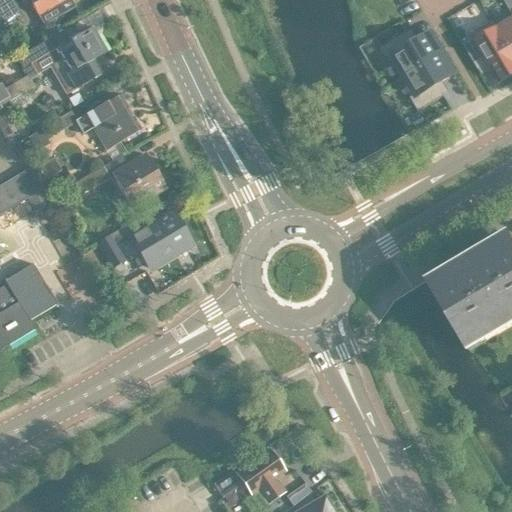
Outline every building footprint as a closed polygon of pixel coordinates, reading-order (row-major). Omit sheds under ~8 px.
[(11,0),(0,0),(0,16),(15,7),(11,0)] [(29,0),(43,24),(62,13),(56,5),(64,0),(29,0)] [(15,7),(0,16),(0,27),(21,15),(15,7)] [(511,13),(511,14),(511,20),(497,29),(496,30),(511,56),(511,13)] [(470,34),(472,37),(462,44),(477,70),(478,70),(488,63),(491,68),(499,81),(511,73),(511,56),(496,30),(497,29),(492,21),(491,21),(470,34)] [(106,52),(91,27),(51,51),(57,62),(49,67),(65,95),(99,75),(91,61),(106,52)] [(412,43),(406,33),(405,32),(379,48),(387,61),(392,58),(403,77),(442,53),(430,33),(417,40),(412,43)] [(16,58),(23,69),(30,65),(48,54),(42,43),(16,58)] [(417,111),(443,95),(437,84),(442,81),(454,74),(442,53),(403,77),(414,95),(409,98),(417,111)] [(23,69),(26,75),(29,81),(37,76),(30,65),(23,69)] [(0,83),(0,108),(1,108),(0,107),(0,106),(33,87),(29,81),(26,75),(3,89),(0,83)] [(73,107),(82,102),(77,93),(68,98),(73,107)] [(85,116),(77,121),(71,111),(50,123),(56,133),(75,122),(82,134),(93,128),(106,150),(140,130),(133,118),(131,119),(124,109),(127,107),(120,96),(85,116)] [(47,129),(23,143),(28,151),(52,136),(47,129)] [(145,155),(127,165),(121,155),(73,184),(80,195),(112,176),(131,207),(165,187),(145,155)] [(19,174),(31,196),(43,189),(30,168),(19,174)] [(19,174),(7,181),(20,202),(31,196),(19,174)] [(20,202),(7,181),(0,185),(0,194),(9,209),(20,202)] [(0,214),(9,209),(0,194),(0,214)] [(187,240),(170,212),(131,236),(150,268),(174,254),(171,249),(187,240)] [(121,228),(109,235),(115,245),(127,238),(121,228)] [(110,265),(122,258),(115,245),(109,235),(96,242),(110,265)] [(511,244),(508,237),(430,283),(470,350),(511,324),(511,244)] [(3,280),(6,285),(0,288),(0,351),(35,331),(29,322),(56,306),(31,264),(3,280)] [(138,273),(121,283),(135,307),(152,297),(138,273)] [(267,504),(283,492),(274,478),(284,471),(281,468),(283,465),(282,462),(279,459),(276,460),(269,450),(243,468),(241,465),(212,485),(222,499),(239,486),(245,487),(250,495),(257,490),(267,504)] [(332,511),(324,497),(298,511),(332,511)]
